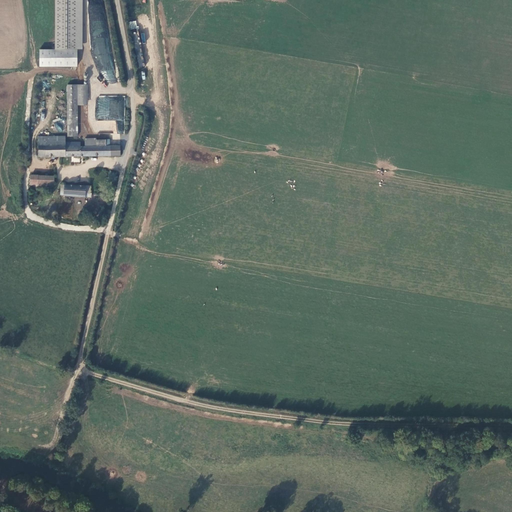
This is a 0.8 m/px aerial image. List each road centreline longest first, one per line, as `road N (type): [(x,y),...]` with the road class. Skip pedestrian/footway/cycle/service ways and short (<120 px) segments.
road 1 (track): [(121,171),(78,372),(222,415),(511,428)]
road 2 (unknown): [(122,160),(36,164),(23,178),(27,207),(38,218),(107,235)]
road 3 (unclassified): [(113,0),(129,118),(121,171)]
